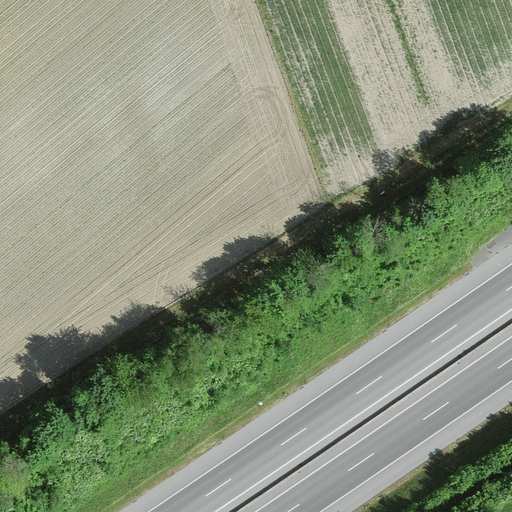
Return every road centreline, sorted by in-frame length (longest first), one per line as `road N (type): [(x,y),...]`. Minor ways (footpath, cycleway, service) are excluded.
road 1 (motorway): [(511,286),(181,511)]
road 2 (motorway): [(287,511),(511,358)]
